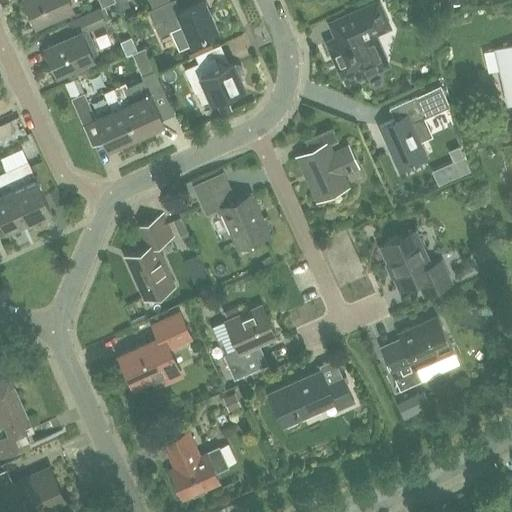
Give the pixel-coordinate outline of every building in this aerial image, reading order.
[(26,0),(36,22),(72,6),(69,0),(26,0)] [(190,40),(217,28),(204,0),(203,0),(178,11),(172,0),(167,0),(148,9),(160,36),(183,25),(190,40)] [(356,70),(359,77),(388,64),(374,34),(389,27),(377,0),(373,0),(328,20),(335,34),(326,39),(343,77),(356,70)] [(46,44),(58,71),(93,56),(99,53),(87,28),(105,20),(99,7),(70,20),(75,31),(46,44)] [(511,45),(496,49),(508,103),(511,102),(511,45)] [(142,73),(154,68),(145,46),(132,52),(142,73)] [(237,63),(234,65),(232,60),(213,69),(208,58),(185,68),(195,91),(207,86),(213,99),(243,85),(240,77),(243,76),(244,72),(241,65),(237,63)] [(125,81),(114,85),(136,133),(163,121),(150,92),(133,99),(125,81)] [(136,133),(114,85),(103,90),(112,109),(96,116),(109,145),(136,133)] [(81,118),(94,113),(84,90),(71,96),(81,118)] [(399,168),(426,156),(411,122),(425,116),(416,95),(389,107),(394,118),(380,125),(399,168)] [(0,123),(0,136),(15,130),(10,119),(0,123)] [(327,143),(336,139),(331,127),(304,138),(310,151),(299,156),(318,197),(344,186),(338,172),(356,164),(348,147),(332,154),(327,143)] [(454,162),(433,171),(439,185),(470,171),(459,147),(449,151),(454,162)] [(17,164),(25,182),(13,187),(28,220),(51,209),(36,178),(27,160),(17,164)] [(0,185),(3,192),(0,193),(0,217),(6,230),(28,220),(13,187),(2,163),(0,164),(0,185)] [(237,247),(270,233),(263,218),(267,217),(266,215),(262,217),(251,192),(235,199),(229,184),(200,197),(206,212),(219,207),(237,247)] [(155,244),(172,236),(162,214),(136,226),(145,246),(126,254),(145,297),(173,285),(155,244)] [(185,228),(177,232),(179,236),(187,233),(185,228)] [(386,240),(384,242),(381,244),(400,288),(418,280),(424,294),(450,282),(443,267),(432,272),(413,230),(400,236),(397,235),(386,240)] [(225,320),(239,352),(226,358),(224,353),(223,354),(234,379),(268,364),(262,350),(255,353),(252,347),(276,336),(262,304),(225,320)] [(134,387),(153,378),(156,386),(181,375),(168,347),(190,337),(179,312),(156,322),(162,335),(119,354),(134,387)] [(379,345),(386,361),(399,389),(422,379),(415,364),(452,347),(438,316),(397,334),(398,337),(379,345)] [(328,383),(321,368),(268,392),(286,433),(288,432),(284,425),(325,406),(323,402),(334,398),(339,409),(354,402),(342,376),(328,383)] [(0,426),(6,424),(11,434),(0,438),(0,458),(29,445),(22,432),(32,428),(9,377),(0,381),(0,426)] [(408,398),(414,412),(430,405),(424,391),(408,398)] [(218,447),(206,453),(199,456),(188,430),(164,441),(175,466),(170,468),(183,496),(219,480),(214,470),(226,465),(218,447)] [(0,502),(2,502),(6,511),(46,511),(45,508),(63,500),(48,466),(11,483),(5,469),(0,471),(0,502)]
